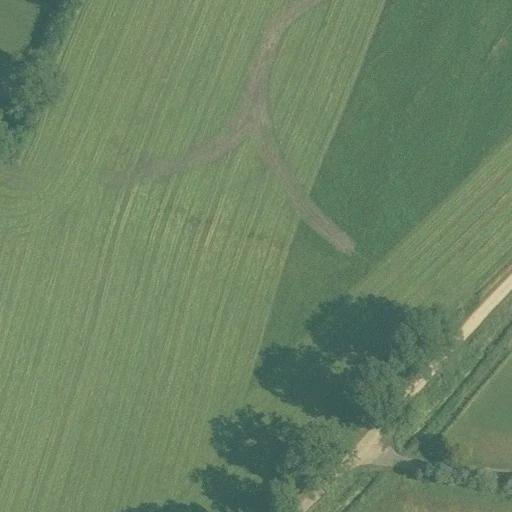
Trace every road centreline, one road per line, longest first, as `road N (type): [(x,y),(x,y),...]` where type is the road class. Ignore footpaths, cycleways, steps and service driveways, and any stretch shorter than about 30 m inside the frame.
road 1 (track): [(511,281),(399,404)]
road 2 (unclassified): [(293,511),(399,404)]
